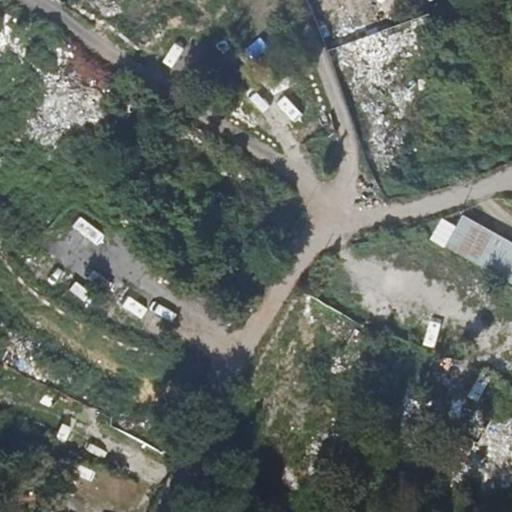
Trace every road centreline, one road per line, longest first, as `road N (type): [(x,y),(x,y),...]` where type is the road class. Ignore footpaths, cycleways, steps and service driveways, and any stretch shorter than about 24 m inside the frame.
road 1 (track): [(327,231),(314,187),(37,0)]
road 2 (track): [(374,218),(293,0)]
road 3 (track): [(374,218),(511,177)]
